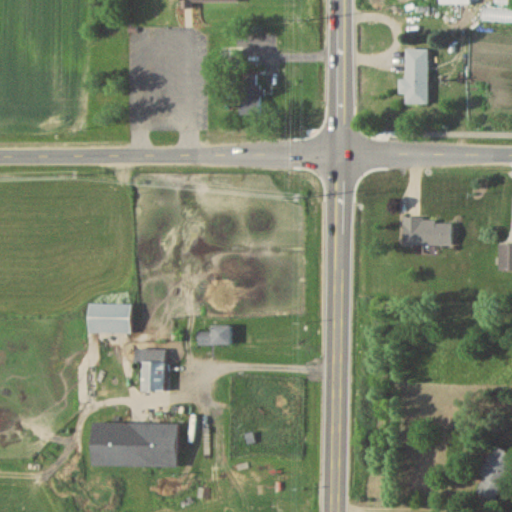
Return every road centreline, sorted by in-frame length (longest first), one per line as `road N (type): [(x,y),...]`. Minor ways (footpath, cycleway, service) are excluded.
road 1 (tertiary): [(340,0),(334,511)]
road 2 (residential): [(0,150),(511,152)]
